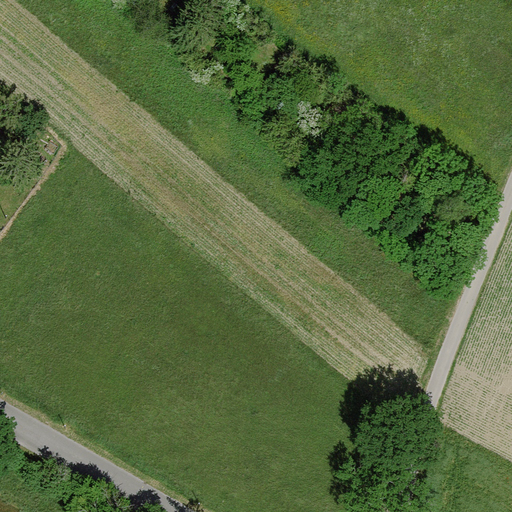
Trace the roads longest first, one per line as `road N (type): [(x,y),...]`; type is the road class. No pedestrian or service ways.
road 1 (unclassified): [(404,511),(426,416),(511,194)]
road 2 (unclassified): [(170,511),(0,413)]
